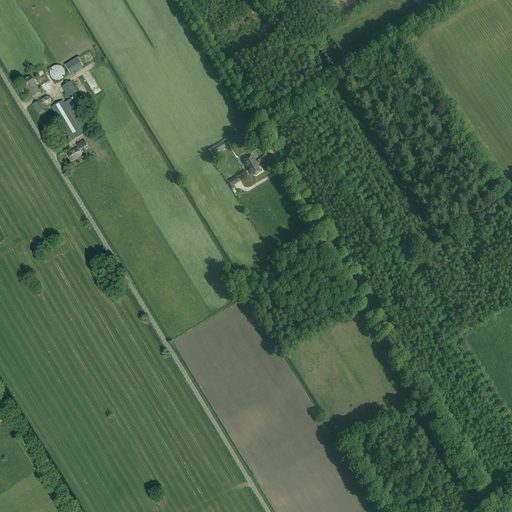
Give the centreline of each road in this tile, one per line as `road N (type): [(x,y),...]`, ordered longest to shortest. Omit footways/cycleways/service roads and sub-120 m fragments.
road 1 (unclassified): [(181,0),(491,510),(511,497)]
road 2 (unclassified): [(268,511),(0,70)]
road 3 (track): [(304,98),(511,425)]
road 4 (track): [(394,41),(499,195)]
road 5 (track): [(394,41),(257,126)]
road 6 (track): [(0,398),(70,511)]
